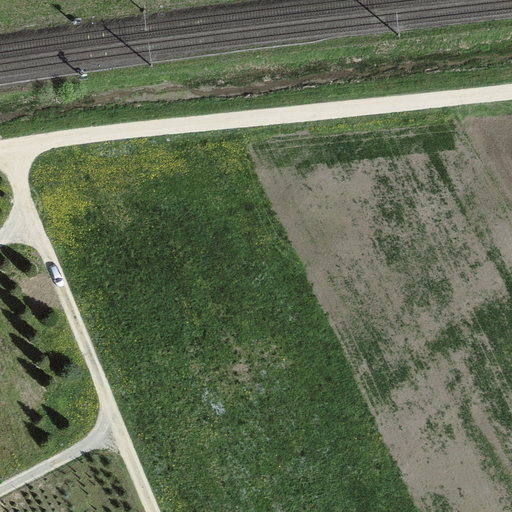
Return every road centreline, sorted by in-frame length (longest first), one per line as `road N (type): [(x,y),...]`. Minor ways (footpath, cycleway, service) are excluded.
road 1 (track): [(6,152),(511,96)]
road 2 (track): [(150,511),(6,152)]
road 3 (track): [(0,486),(116,426)]
